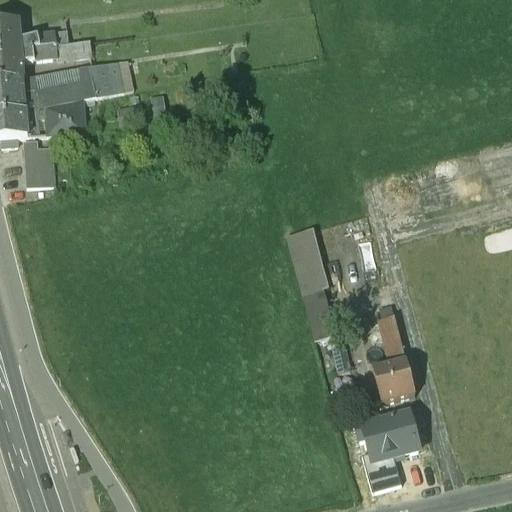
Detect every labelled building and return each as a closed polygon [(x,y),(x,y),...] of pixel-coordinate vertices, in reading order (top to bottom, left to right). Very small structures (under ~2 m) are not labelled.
[(0,28),(0,58),(20,57),(19,45),(17,27),(4,28),(0,28)] [(59,38),(30,41),(31,43),(19,45),(20,57),(57,52),(55,43),(60,43),(59,38)] [(57,52),(20,57),(21,68),(63,63),(62,59),(57,59),(57,52)] [(20,57),(0,58),(0,88),(22,86),(21,68),(20,57)] [(22,86),(0,88),(0,100),(23,98),(22,86)] [(83,88),(23,98),(25,118),(45,114),(60,111),(82,106),(87,105),(83,88)] [(23,98),(0,100),(0,120),(25,118),(23,98)] [(82,106),(60,111),(61,127),(84,125),(82,106)] [(60,111),(45,114),(47,142),(85,139),(84,125),(61,127),(60,111)] [(45,114),(25,118),(27,144),(47,142),(45,114)] [(25,118),(0,120),(0,145),(16,144),(27,144),(25,118)] [(16,144),(0,145),(0,153),(0,154),(17,152),(16,144)] [(32,148),(22,149),(24,170),(34,169),(32,148)] [(313,236),(287,243),(316,347),(337,341),(324,296),(329,295),(313,236)] [(393,323),(380,326),(389,363),(397,370),(405,368),(393,323)] [(397,370),(372,376),(381,411),(414,403),(405,368),(397,370)]
